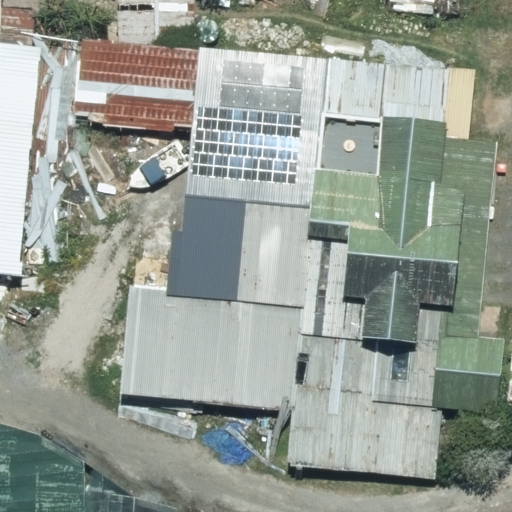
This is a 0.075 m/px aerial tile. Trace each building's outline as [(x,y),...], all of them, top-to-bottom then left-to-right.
[(511,0),(462,0),(462,37),(511,37),(511,0)] [(35,15),(0,11),(0,293),(14,294),(35,15)] [(430,189),(460,191),(471,80),(327,66),(319,150),(433,159),(430,189)] [(511,154),(493,153),(489,202),(511,204),(511,154)] [(440,416),(495,421),(501,347),(297,332),(300,310),(133,296),(121,401),(285,417),(279,470),(432,483),(440,416)] [(511,330),(507,331),(501,419),(511,420),(511,330)] [(41,359),(28,381),(99,423),(112,401),(41,359)] [(81,436),(0,431),(0,511),(176,511),(177,506),(78,500),(81,436)]
